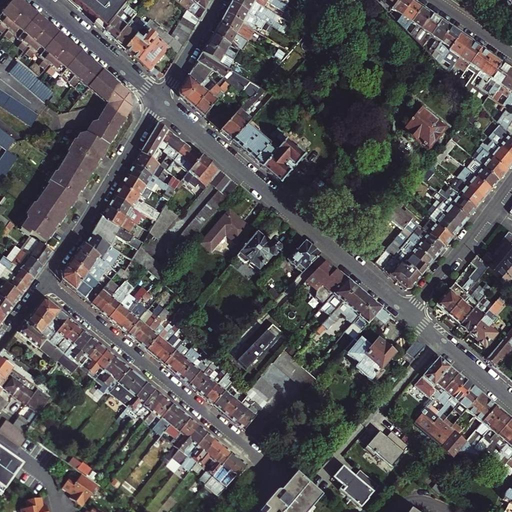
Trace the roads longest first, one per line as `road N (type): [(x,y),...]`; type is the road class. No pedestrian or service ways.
road 1 (residential): [(45,281),(271,467),(234,511)]
road 2 (residential): [(158,100),(410,314)]
road 3 (residential): [(158,100),(45,281)]
road 4 (residential): [(410,314),(511,177)]
road 5 (residential): [(42,0),(158,100)]
road 6 (residential): [(410,314),(511,400)]
